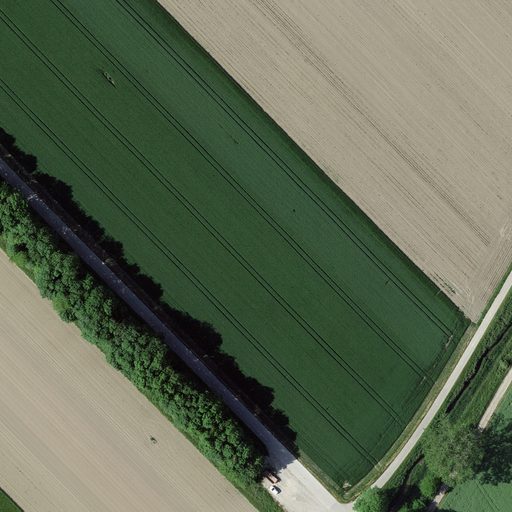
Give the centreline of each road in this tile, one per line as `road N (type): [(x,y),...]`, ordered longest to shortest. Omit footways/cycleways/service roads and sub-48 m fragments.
road 1 (track): [(0,165),(340,511)]
road 2 (track): [(511,277),(433,412),(352,511)]
road 3 (track): [(511,371),(429,511)]
